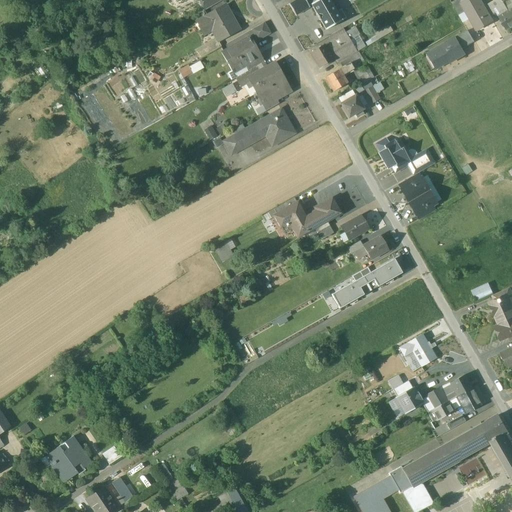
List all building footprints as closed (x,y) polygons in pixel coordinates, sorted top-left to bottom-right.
[(198,0),(204,9),(220,0),(198,0)] [(306,1),(304,0),(296,0),(289,5),(296,16),(310,8),(308,6),(306,1)] [(319,0),(311,5),(316,14),(315,15),(319,22),(320,21),(326,31),(346,19),(341,10),(337,13),(332,4),(339,1),(338,0),(319,0)] [(462,4),(459,0),(456,0),(452,3),(459,16),(465,13),(461,5),(462,4)] [(469,0),(462,4),(461,5),(465,13),(476,31),(493,21),(490,17),(484,7),(480,0),(469,0)] [(501,0),(495,0),(490,3),(496,14),(498,17),(508,12),(501,0)] [(511,9),(511,0),(501,0),(508,12),(511,9)] [(496,14),(490,3),(484,7),(490,17),(496,14)] [(225,5),(196,22),(204,36),(215,30),(221,40),(239,30),(225,5)] [(114,12),(102,15),(104,21),(116,18),(114,12)] [(511,17),(508,12),(498,17),(507,31),(511,28),(511,17)] [(263,23),(251,30),(257,40),(269,33),(263,23)] [(387,25),(375,32),(378,38),(391,32),(387,25)] [(324,46),(333,59),(336,57),(339,63),(358,52),(366,46),(355,28),(344,35),(341,29),(330,36),(333,41),(324,46)] [(468,30),(455,38),(461,50),(475,42),(468,30)] [(249,38),(223,52),(229,64),(232,62),(236,71),(246,65),(245,65),(257,58),(256,58),(258,57),(255,52),(257,52),(249,38)] [(455,38),(429,53),(424,56),(433,70),(438,67),(454,58),(455,60),(464,55),(461,50),(455,38)] [(217,40),(197,51),(201,58),(221,47),(217,40)] [(333,59),(324,46),(310,54),(318,68),(333,59)] [(342,76),(351,70),(361,86),(369,80),(361,66),(365,64),(358,52),(339,63),(342,68),(338,70),(342,76)] [(257,58),(245,65),(246,65),(249,70),(261,63),(258,57),(256,58),(257,58)] [(183,77),(204,68),(200,61),(179,70),(183,77)] [(249,70),(236,78),(241,86),(249,81),(248,78),(264,69),(261,63),(249,70)] [(264,69),(248,78),(249,81),(256,93),(281,80),(283,78),(275,63),(264,69)] [(338,70),(324,78),(333,92),(346,84),(342,76),(338,70)] [(158,82),(160,76),(153,73),(151,80),(158,82)] [(281,80),(256,93),(263,106),(266,104),(267,104),(275,100),(288,93),(281,80)] [(222,89),(227,97),(237,91),(232,83),(222,89)] [(364,91),(363,91),(363,92),(371,105),(379,100),(371,87),(364,91)] [(355,95),(340,104),(348,118),(354,114),(356,118),(363,114),(361,111),(363,109),(355,96),(355,95)] [(275,100),(267,104),(266,104),(263,106),(262,106),(265,111),(278,105),(275,100)] [(281,110),(241,132),(241,133),(224,142),(231,155),(250,144),(248,142),(268,131),(275,144),(294,134),(281,110)] [(210,125),(204,130),(210,139),(217,134),(210,125)] [(404,147),(402,148),(399,150),(394,140),(388,144),(385,139),(376,144),(381,152),(378,153),(387,169),(392,167),(395,173),(408,165),(414,175),(416,174),(418,173),(431,165),(431,164),(433,163),(426,150),(411,159),(404,147)] [(414,175),(399,184),(402,189),(421,178),(418,173),(416,174),(414,175)] [(402,189),(401,190),(408,203),(429,191),(421,178),(402,189)] [(429,191),(408,203),(415,215),(416,215),(432,206),(436,203),(429,191)] [(293,199),(274,210),(277,215),(296,204),(293,199)] [(319,209),(305,217),(297,203),(296,204),(277,215),(283,226),(288,222),(297,238),(314,228),(317,233),(329,227),(326,222),(340,214),(331,199),(318,207),(319,209)] [(432,206),(416,215),(419,220),(435,211),(432,206)] [(360,215),(340,226),(349,241),(368,229),(360,215)] [(329,227),(317,233),(321,240),(333,233),(329,227)] [(379,236),(362,246),(363,246),(353,252),(354,252),(358,260),(367,255),(370,260),(387,250),(379,236)] [(234,256),(231,249),(235,246),(231,238),(215,246),(222,261),(234,256)] [(360,241),(347,249),(350,254),(354,252),(353,252),(363,246),(362,246),(360,241)] [(394,259),(370,273),(369,273),(374,282),(377,287),(402,273),(394,259)] [(374,282),(369,273),(370,273),(367,268),(360,272),(368,286),(374,282)] [(353,276),(355,281),(360,290),(368,286),(360,272),(353,276)] [(363,295),(360,290),(355,281),(331,295),(339,309),(363,295)] [(472,292),(475,301),(492,293),(489,284),(472,292)] [(509,288),(492,295),(495,301),(495,302),(511,295),(509,288)] [(511,295),(495,302),(495,301),(489,303),(497,321),(511,314),(511,295)] [(511,314),(497,321),(499,326),(495,328),(501,340),(509,336),(508,335),(511,333),(511,314)] [(422,335),(407,343),(407,344),(399,348),(404,356),(412,351),(421,367),(435,358),(422,335)] [(511,347),(501,353),(507,367),(511,364),(511,347)] [(464,376),(450,383),(457,396),(471,388),(464,376)] [(408,381),(392,390),(396,397),(412,388),(408,381)] [(448,382),(438,388),(446,402),(447,401),(456,397),(457,396),(450,383),(448,382)] [(396,397),(395,398),(396,398),(405,414),(404,414),(422,404),(423,404),(423,403),(421,400),(422,400),(422,399),(417,392),(416,393),(413,388),(414,387),(412,388),(396,397)] [(438,388),(426,395),(427,396),(434,409),(446,402),(438,388)] [(481,406),(471,388),(457,396),(456,397),(460,405),(460,406),(461,406),(465,414),(481,406)] [(434,409),(427,396),(422,399),(422,400),(421,400),(423,403),(423,404),(422,404),(427,413),(434,409)] [(456,397),(447,401),(452,410),(460,405),(456,397)] [(434,409),(427,413),(433,422),(453,410),(452,410),(447,401),(446,402),(434,409)] [(0,412),(0,433),(10,427),(0,412)] [(498,415),(401,469),(411,487),(420,482),(490,442),(510,477),(511,475),(511,440),(507,433),(508,432),(498,415)] [(462,416),(446,424),(449,430),(465,421),(462,416)] [(91,463),(73,437),(46,455),(52,462),(50,464),(52,466),(53,465),(65,482),(91,463)] [(113,447),(103,454),(110,465),(126,455),(121,449),(116,452),(113,447)] [(402,492),(411,487),(401,469),(400,467),(389,474),(390,476),(398,491),(400,493),(402,492)] [(389,511),(383,499),(398,491),(390,476),(353,497),(361,511),(389,511)] [(131,498),(118,478),(111,483),(124,503),(131,498)] [(165,485),(178,505),(183,502),(181,499),(187,494),(182,486),(182,487),(176,478),(165,485)] [(420,482),(411,487),(402,492),(412,511),(418,511),(421,511),(433,504),(420,482)] [(110,511),(116,508),(103,488),(86,500),(93,511),(110,511)] [(244,511),(231,488),(226,491),(230,498),(233,504),(237,511),(244,511)] [(230,498),(223,502),(226,508),(233,504),(230,498)]
